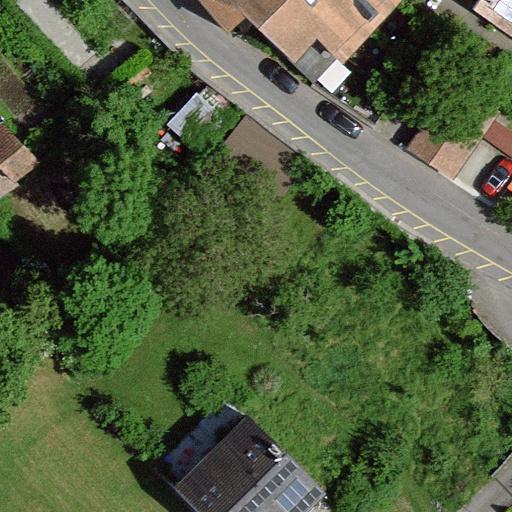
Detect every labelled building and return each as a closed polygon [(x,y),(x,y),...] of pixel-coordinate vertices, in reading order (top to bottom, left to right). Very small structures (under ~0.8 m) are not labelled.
[(208,0),(238,34),(254,18),(321,86),(399,0),(208,0)] [(511,0),(488,0),(485,6),(511,24),(511,0)] [(461,88),(418,153),(459,180),(502,116),(461,88)] [(308,166),(249,119),(219,157),(278,204),(308,166)] [(0,204),(12,196),(7,192),(47,168),(15,123),(0,134),(0,204)] [(248,414),(175,488),(200,511),(304,511),(326,490),(248,414)]
